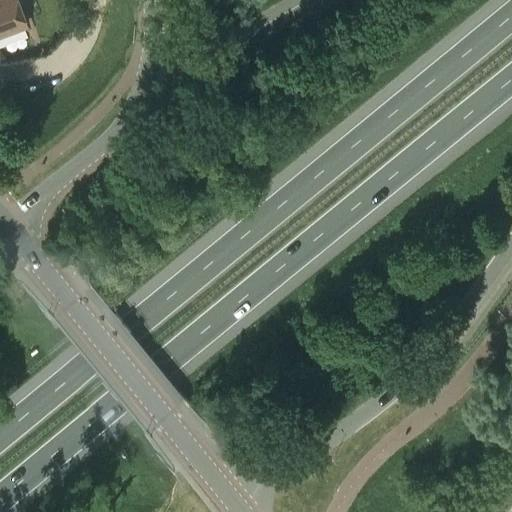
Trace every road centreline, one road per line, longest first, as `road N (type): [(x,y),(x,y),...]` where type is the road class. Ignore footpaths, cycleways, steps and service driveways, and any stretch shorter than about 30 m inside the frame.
road 1 (motorway): [(511,14),(0,436)]
road 2 (motorway): [(0,499),(511,80)]
road 3 (motorway): [(232,501),(416,375),(511,254)]
road 4 (tertiary): [(232,501),(10,227)]
road 5 (tertiary): [(149,49),(121,124),(10,227)]
road 6 (trunk): [(322,0),(221,50),(149,49)]
